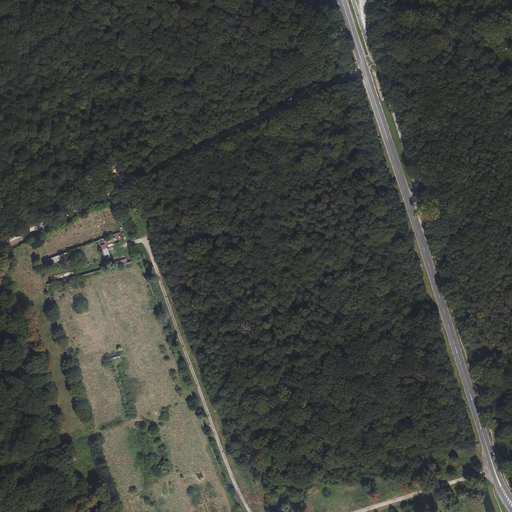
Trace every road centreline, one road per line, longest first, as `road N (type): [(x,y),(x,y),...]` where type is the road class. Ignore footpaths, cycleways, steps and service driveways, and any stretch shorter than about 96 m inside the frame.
road 1 (secondary): [(342,0),(492,469)]
road 2 (track): [(133,242),(146,240),(249,511)]
road 3 (track): [(344,76),(120,182)]
road 4 (track): [(38,11),(120,182)]
road 5 (track): [(492,469),(363,511)]
